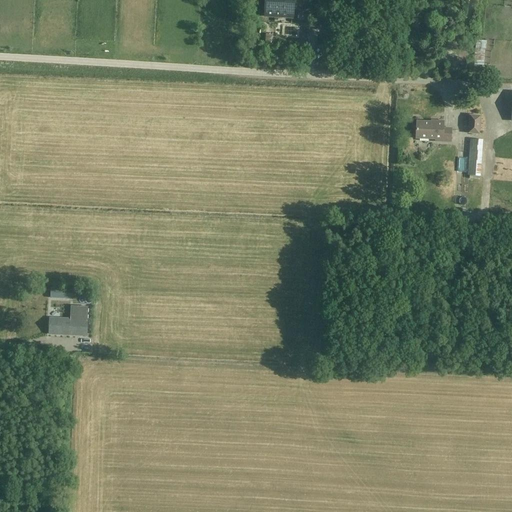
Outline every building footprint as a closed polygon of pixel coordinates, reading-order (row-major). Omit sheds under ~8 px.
[(306,9),(306,0),(265,0),(265,17),(293,18),(294,9),(306,9)] [(506,0),(493,0),(494,8),(507,7),(506,0)] [(467,133),(478,134),(479,116),(469,115),(467,133)] [(449,143),(450,129),(442,128),(443,121),(434,121),(434,122),(416,121),(414,138),(434,139),(433,142),(449,143)] [(470,139),(467,175),(480,176),(482,140),(470,139)] [(71,307),(71,319),(50,318),(50,334),(63,335),(63,332),(67,332),(67,335),(86,335),(87,307),(71,307)]
